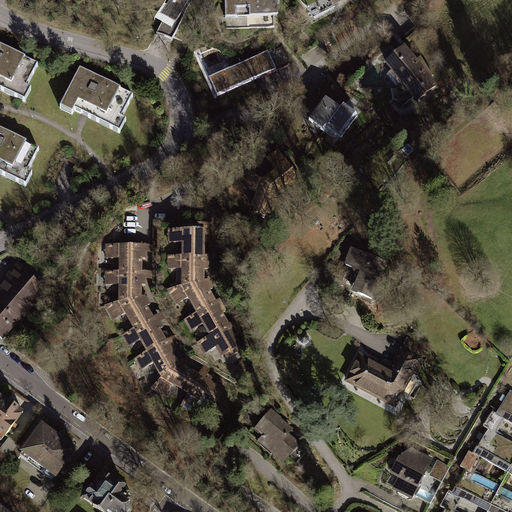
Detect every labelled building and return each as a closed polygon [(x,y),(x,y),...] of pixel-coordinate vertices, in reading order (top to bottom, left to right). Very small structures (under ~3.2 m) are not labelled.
[(161,26),(156,37),(173,45),(185,15),(191,4),(184,0),(170,0),(157,24),(161,26)] [(277,0),(225,0),(226,19),(278,17),(277,0)] [(38,66),(0,47),(0,92),(25,105),(31,93),(26,90),(38,66)] [(282,47),(239,67),(247,86),(291,66),(282,47)] [(406,47),(385,65),(391,72),(387,76),(397,87),(401,84),(418,103),(438,86),(432,78),(436,75),(422,58),(418,62),(406,47)] [(239,67),(209,80),(218,99),(247,86),(239,67)] [(134,95),(82,69),(61,111),(73,116),(76,111),(86,117),(121,134),(127,122),(122,119),(134,95)] [(328,129),(342,112),(327,100),(310,121),(325,133),(328,129)] [(328,129),(340,138),(357,117),(344,108),(342,112),(328,129)] [(40,149),(0,129),(0,175),(27,188),(33,176),(28,174),(40,149)] [(409,149),(404,153),(408,157),(413,152),(409,149)] [(277,170),(263,181),(280,194),(289,186),(292,190),(298,185),(295,182),(299,179),(278,151),(268,159),(277,170)] [(279,197),(280,194),(263,181),(251,172),(245,187),(258,193),(252,207),(256,209),(254,212),(265,217),(267,213),(272,214),(276,204),(280,206),(282,199),(279,197)] [(182,246),(182,259),(205,259),(205,246),(209,247),(210,226),(195,226),(195,232),(169,232),(169,246),(182,246)] [(121,258),(121,272),(124,272),(124,273),(141,273),(141,259),(146,259),(146,253),(151,253),(154,253),(154,246),(151,246),(107,246),(107,258),(121,258)] [(389,267),(351,252),(344,269),(359,275),(349,299),(373,309),(389,267)] [(182,273),(182,289),(205,283),(205,273),(209,273),(209,259),(205,259),(182,259),(169,258),(169,273),(182,273)] [(0,337),(2,339),(18,321),(43,292),(17,270),(0,289),(0,337)] [(120,285),(120,302),(141,297),(141,285),(145,285),(145,279),(150,279),(153,279),(153,273),(150,273),(141,273),(124,273),(124,272),(121,272),(106,272),(106,285),(120,285)] [(189,302),(197,315),(216,304),(211,294),(215,292),(209,282),(205,283),(182,289),(167,293),(177,308),(189,302)] [(126,313),(135,329),(138,327),(153,319),(146,307),(150,305),(146,298),(143,300),(141,297),(120,302),(106,306),(114,320),(126,313)] [(203,329),(209,340),(229,328),(223,317),(228,314),(220,301),(216,304),(197,315),(184,323),(192,335),(203,329)] [(141,340),(148,352),(151,350),(166,342),(159,330),(163,328),(160,322),(164,320),(166,318),(163,313),(161,314),(153,319),(138,327),(135,329),(123,336),(129,347),(141,340)] [(233,325),(229,328),(209,340),(197,347),(204,358),(216,351),(221,361),(225,359),(227,364),(239,357),(237,353),(242,350),(236,340),(240,337),(233,325)] [(300,337),(299,341),(303,345),(307,344),(309,342),(309,338),(307,335),(302,335),(300,337)] [(154,363),(162,378),(165,375),(166,375),(178,363),(172,353),(176,351),(173,345),(177,343),(179,341),(176,336),(174,337),(166,342),(151,350),(148,352),(136,359),(142,370),(154,363)] [(360,357),(346,385),(398,411),(416,377),(418,378),(429,357),(419,352),(423,346),(406,338),(389,372),(360,357)] [(173,384),(188,394),(190,390),(191,391),(199,376),(187,369),(189,365),(183,362),(181,365),(178,363),(166,375),(165,375),(162,378),(152,388),(166,397),(173,384)] [(204,368),(199,376),(191,391),(190,390),(188,394),(181,406),(192,412),(199,400),(209,406),(211,403),(215,405),(221,395),(217,393),(220,388),(210,382),(212,379),(207,375),(209,371),(211,369),(205,366),(204,368)] [(511,395),(498,419),(511,427),(511,395)] [(0,447),(24,415),(4,400),(0,405),(0,447)] [(272,412),(249,437),(283,467),(291,458),(298,465),(308,454),(290,437),(295,433),(272,412)] [(9,456),(7,459),(19,468),(25,460),(56,483),(78,453),(42,427),(25,450),(17,445),(9,456)] [(511,470),(511,444),(489,432),(474,457),(509,477),(511,470)] [(2,451),(9,456),(17,445),(10,440),(2,451)] [(393,491),(414,502),(434,462),(411,450),(401,458),(390,479),(398,482),(393,491)] [(450,469),(438,463),(430,478),(443,485),(450,469)] [(128,489),(104,472),(92,488),(89,485),(82,494),(86,497),(82,502),(95,511),(129,511),(134,506),(130,504),(132,501),(124,495),(128,489)] [(490,511),(501,489),(467,472),(454,498),(481,511),(490,511)] [(511,511),(511,494),(501,489),(490,511),(511,511)]
